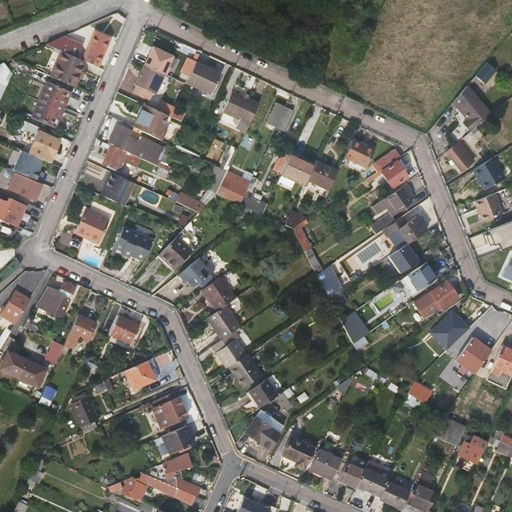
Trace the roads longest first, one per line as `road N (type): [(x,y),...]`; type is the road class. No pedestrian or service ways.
road 1 (residential): [(138,15),(36,251),(166,313),(233,464)]
road 2 (residential): [(511,305),(474,288),(417,143),(138,15)]
